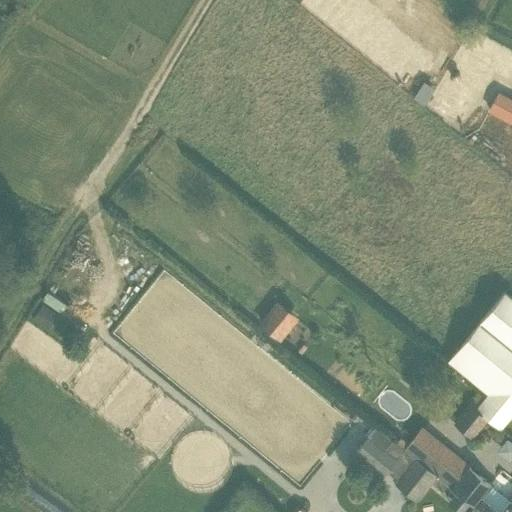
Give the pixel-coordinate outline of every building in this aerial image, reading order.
[(511,99),(498,92),(489,108),(511,121),(511,99)] [(451,358),(447,362),(480,388),(487,394),(475,408),(500,428),(511,413),(511,297),(508,294),(504,291),(451,358)] [(277,299),(258,322),(280,340),(299,317),(277,299)] [(42,303),(32,318),(48,330),(54,322),(59,315),(51,309),(42,303)] [(480,388),(469,403),(475,408),(487,394),(480,388)] [(354,419),(359,413),(354,409),(349,415),(354,419)] [(415,458),(437,476),(474,506),(477,502),(492,484),(467,464),(468,463),(433,435),(421,426),(403,449),(415,458)] [(374,427),(355,452),(384,475),(388,471),(398,479),(394,484),(416,502),(432,482),(437,476),(415,458),(403,449),(396,443),(374,427)] [(473,506),(480,511),(511,511),(511,494),(510,497),(509,498),(492,484),(477,502),(474,506),(473,506)]
